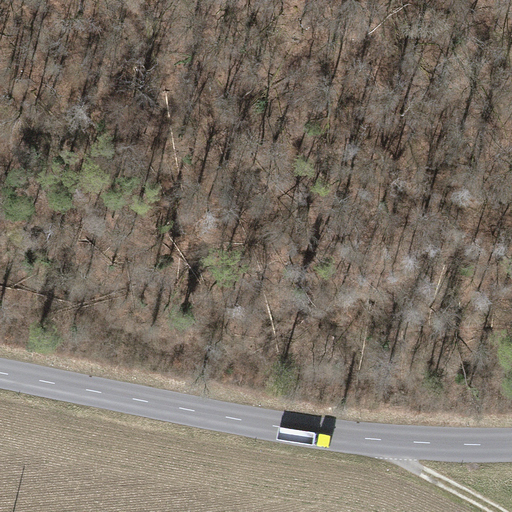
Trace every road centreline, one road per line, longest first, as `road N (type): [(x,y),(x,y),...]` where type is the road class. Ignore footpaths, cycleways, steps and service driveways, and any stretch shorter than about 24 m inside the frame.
road 1 (secondary): [(0,372),(299,429),(511,443)]
road 2 (track): [(505,511),(372,438)]
